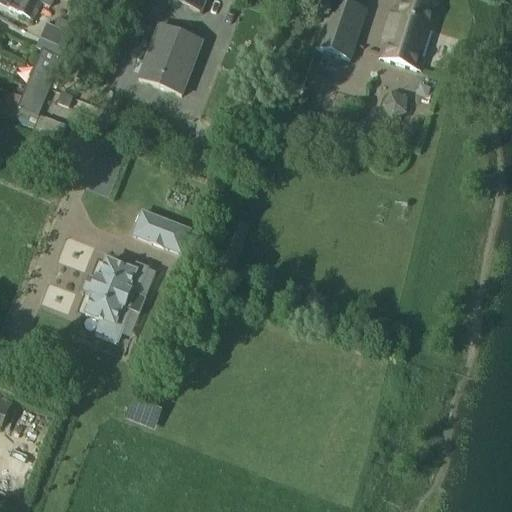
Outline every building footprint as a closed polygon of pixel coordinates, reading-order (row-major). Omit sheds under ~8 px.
[(0,0),(0,5),(32,22),(41,5),(30,0),(0,0)] [(169,0),(169,2),(201,14),(206,0),(169,0)] [(309,68),(333,76),(339,60),(352,64),(368,14),(329,0),(312,51),(314,52),(309,68)] [(412,0),(398,0),(379,61),(421,74),(441,9),(412,0)] [(67,20),(80,25),(85,13),(71,8),(67,20)] [(64,49),(70,36),(47,26),(41,39),(50,44),(64,49)] [(200,45),(156,28),(138,77),(182,93),(200,45)] [(50,44),(41,39),(36,50),(41,52),(36,66),(56,75),(67,49),(64,49),(50,44)] [(56,75),(36,66),(28,86),(48,95),(56,75)] [(48,95),(28,86),(18,111),(37,119),(48,95)] [(319,92),(308,125),(342,137),(353,104),(319,92)] [(8,94),(2,117),(15,121),(21,98),(8,94)] [(386,94),(383,113),(405,117),(408,97),(386,94)] [(142,215),(133,238),(150,245),(150,246),(164,251),(181,257),(190,234),(142,215)] [(221,274),(238,279),(252,230),(235,225),(221,274)] [(93,299),(86,318),(100,324),(95,336),(118,345),(123,331),(115,328),(122,311),(137,316),(143,300),(129,294),(136,275),(107,264),(99,283),(97,281),(90,298),(93,299)] [(147,429),(154,410),(131,401),(124,421),(147,429)] [(0,430),(0,431),(10,407),(0,403),(0,430)]
